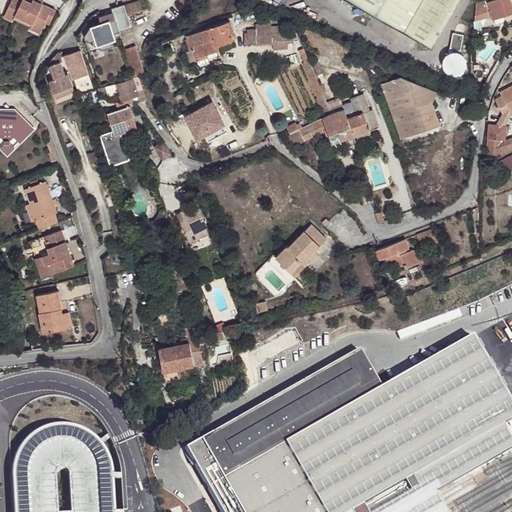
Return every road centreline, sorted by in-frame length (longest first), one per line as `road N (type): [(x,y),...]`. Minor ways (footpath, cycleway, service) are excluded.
road 1 (residential): [(142,102),(189,167),(274,144),(369,224),(390,229),(466,199),(484,101),(511,58)]
road 2 (residential): [(0,361),(83,353),(100,344),(106,329),(94,256),(36,87),(38,69),(94,3)]
